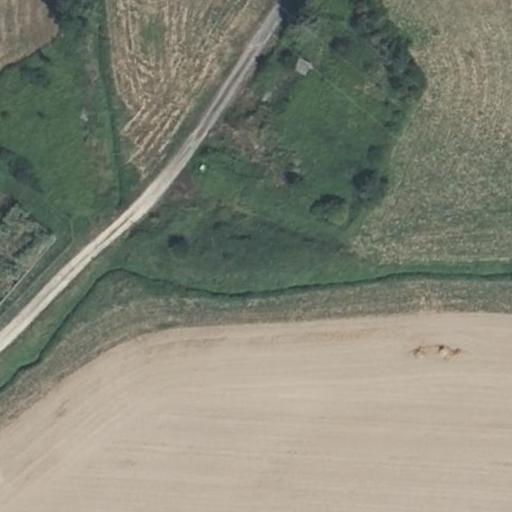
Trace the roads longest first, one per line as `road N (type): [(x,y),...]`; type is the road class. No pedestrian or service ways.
road 1 (residential): [(161,197),(291,0)]
road 2 (track): [(0,341),(161,197)]
